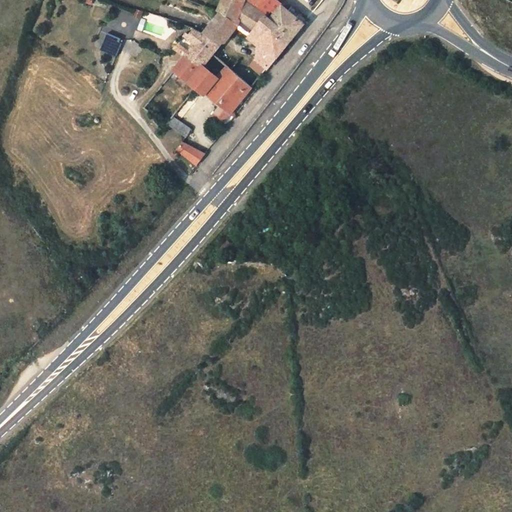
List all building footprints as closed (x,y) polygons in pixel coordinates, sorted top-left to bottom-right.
[(263,8),(249,0),(215,0),(214,4),(217,7),(234,21),(249,33),(261,19),(267,10),(263,8)] [(249,0),(263,8),(271,0),(249,0)] [(267,10),(275,15),(285,4),(280,0),(271,0),(263,8),(267,10)] [(322,0),(302,0),(313,11),(323,1),(322,0)] [(275,15),(267,10),(261,19),(290,43),(306,24),(285,4),(275,15)] [(217,42),(228,28),(234,21),(217,7),(200,28),(217,42)] [(261,19),(249,33),(267,48),(278,57),(290,43),(261,19)] [(249,33),(234,21),(228,28),(244,39),(249,33)] [(209,52),(217,42),(200,28),(190,25),(183,37),(180,34),(167,49),(171,51),(177,58),(184,50),(200,64),(209,52)] [(105,33),(99,52),(116,57),(122,38),(105,33)] [(262,77),(278,57),(267,48),(250,68),(262,77)] [(177,58),(170,68),(187,80),(200,64),(184,50),(177,58)] [(223,63),(213,75),(200,91),(236,117),(256,91),(253,88),(223,63)] [(200,91),(213,75),(200,64),(187,80),(200,91)] [(163,119),(186,135),(192,127),(170,111),(163,119)] [(198,164),(205,155),(183,139),(176,149),(198,164)]
